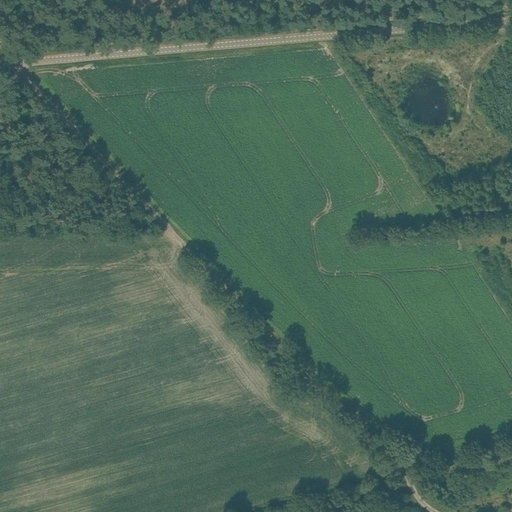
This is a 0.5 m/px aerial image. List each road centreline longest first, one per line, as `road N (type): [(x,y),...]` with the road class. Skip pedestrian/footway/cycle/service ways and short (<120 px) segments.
road 1 (track): [(0,53),(294,361),(391,448),(410,483)]
road 2 (unclassified): [(0,63),(511,20)]
